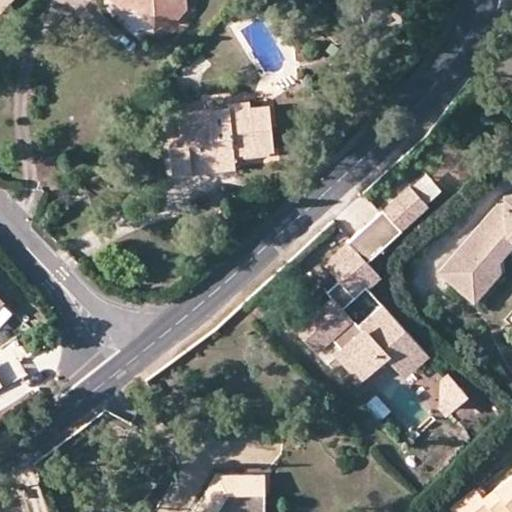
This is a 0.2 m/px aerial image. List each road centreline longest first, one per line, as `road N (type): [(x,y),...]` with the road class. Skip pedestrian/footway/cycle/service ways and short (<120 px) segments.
road 1 (tertiary): [(487,0),(409,123),(130,360)]
road 2 (residential): [(0,220),(130,360)]
road 3 (tertiary): [(130,360),(0,461)]
